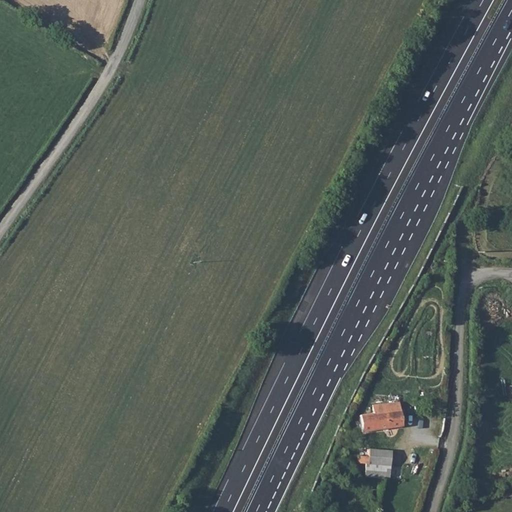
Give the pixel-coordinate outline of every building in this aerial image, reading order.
[(443,370),(445,339),(430,338),(428,369),(443,370)] [(372,415),(359,416),(360,431),(400,427),(399,414),(401,414),(401,410),(398,410),(398,404),(371,407),(372,415)] [(358,456),(357,463),(389,467),(390,451),(368,449),(367,456),(358,456)] [(389,467),(364,465),(363,477),(388,480),(389,467)] [(511,482),(498,485),(499,492),(511,489),(511,482)]
